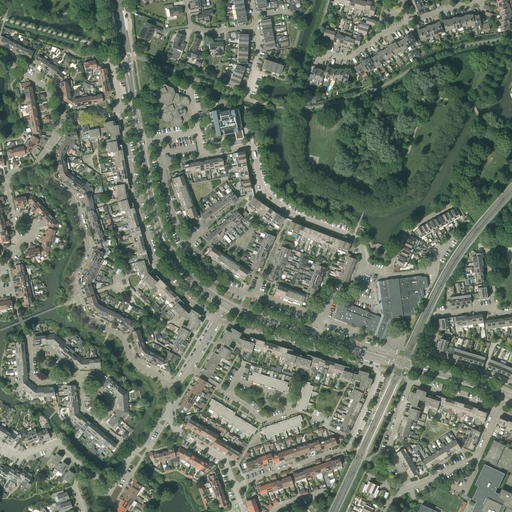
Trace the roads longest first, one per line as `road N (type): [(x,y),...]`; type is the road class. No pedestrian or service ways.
road 1 (residential): [(168,389),(138,366),(125,339),(85,320),(76,289),(91,252),(73,206),(33,171)]
road 2 (residential): [(220,318),(159,267),(121,107)]
road 3 (tertiary): [(504,394),(315,335)]
road 4 (residential): [(511,382),(430,351),(436,315),(493,307)]
road 5 (residential): [(350,438),(378,372),(310,350)]
road 6 (residential): [(0,268),(36,227),(28,215),(13,218),(6,179)]
road 7 (residential): [(410,487),(473,459),(497,411)]
